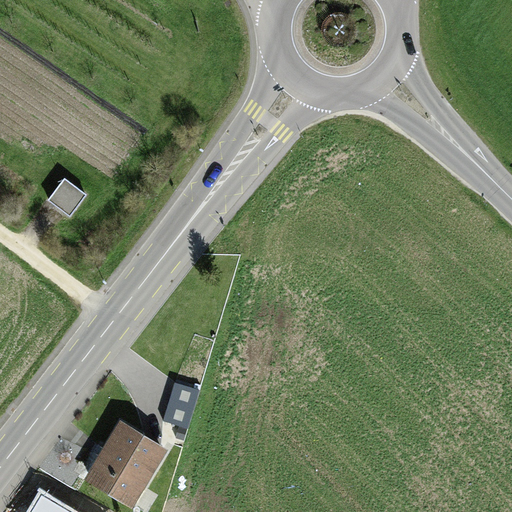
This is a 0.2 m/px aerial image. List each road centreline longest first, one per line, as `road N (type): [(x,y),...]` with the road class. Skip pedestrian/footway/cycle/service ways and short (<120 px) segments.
road 1 (primary): [(0,462),(295,73)]
road 2 (tertiary): [(386,66),(511,197)]
road 3 (track): [(0,231),(111,316)]
